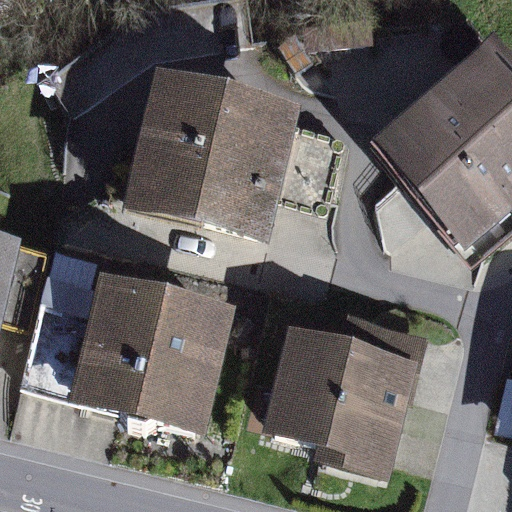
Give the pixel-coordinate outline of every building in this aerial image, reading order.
[(421,184),(414,190),(482,265),(511,237),(511,106),(488,80),(400,160),(421,184)] [(119,163),(108,209),(261,245),(273,194),(328,207),(342,149),(166,108),(151,171),(119,163)] [(0,267),(0,313),(32,322),(46,265),(5,255),(2,268),(0,267)] [(47,288),(21,394),(86,408),(88,393),(123,401),(122,435),(151,444),(156,432),(192,441),(223,328),(47,288)] [(346,361),(296,350),(274,446),(386,471),(413,346),(352,333),(346,361)]
